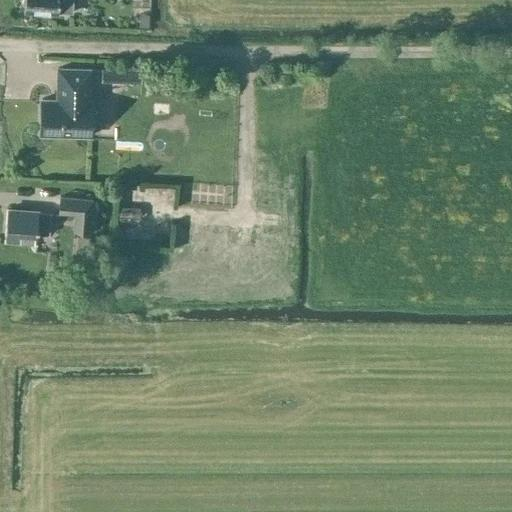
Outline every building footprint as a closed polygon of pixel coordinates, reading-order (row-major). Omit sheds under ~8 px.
[(24,0),(23,11),(72,14),(72,0),(24,0)] [(91,111),(91,100),(89,100),(89,68),(57,67),(57,99),(41,99),(40,134),(90,135),(91,124),(95,124),(95,111),(91,111)] [(102,82),(120,83),(120,69),(102,68),(102,82)] [(91,199),(60,197),(58,212),(75,214),(73,230),(88,231),(91,199)] [(1,208),(26,208),(25,198),(1,198),(1,208)] [(37,211),(6,208),(4,238),(35,241),(36,233),(48,234),(50,212),(37,211)] [(90,238),(77,237),(76,260),(89,261),(90,238)]
